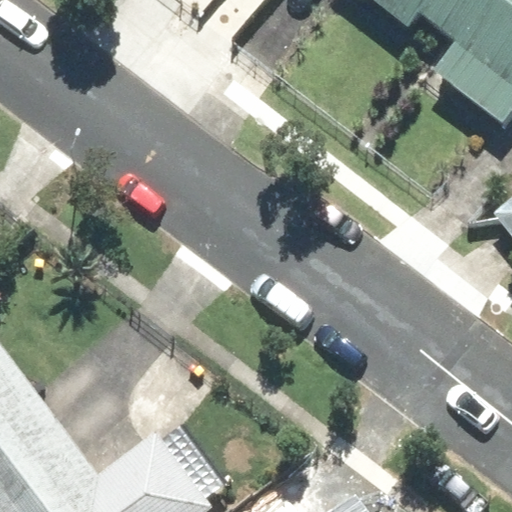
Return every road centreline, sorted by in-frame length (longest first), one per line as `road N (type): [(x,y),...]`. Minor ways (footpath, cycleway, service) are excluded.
road 1 (residential): [(0,28),(511,422)]
road 2 (unknown): [(85,94),(0,207)]
